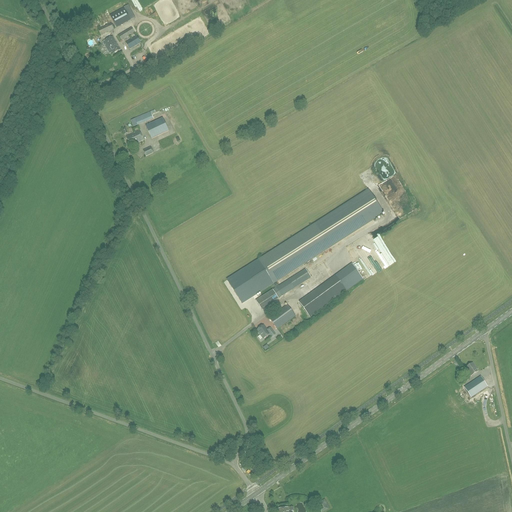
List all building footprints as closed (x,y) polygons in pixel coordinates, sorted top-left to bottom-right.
[(116,28),(131,20),(124,8),(110,15),(116,28)] [(114,29),(111,23),(98,29),(101,35),(114,29)] [(121,40),(136,32),(133,26),(118,35),(121,40)] [(109,54),(111,53),(112,55),(120,49),(112,36),(104,41),(104,42),(103,43),(109,54)] [(130,49),(141,43),(137,36),(126,43),(130,49)] [(137,125),(153,118),(151,114),(155,112),(154,110),(135,118),(135,119),(137,125)] [(151,138),(167,131),(163,122),(161,119),(146,126),(151,138)] [(130,146),(144,140),(139,131),(126,137),(130,146)] [(146,156),(153,152),(150,147),(143,150),(146,156)] [(315,224),(227,280),(242,304),(273,284),(276,288),(256,301),(261,309),(311,277),(306,269),(279,286),(276,281),(330,247),(383,213),(368,190),(315,224)] [(352,264),(299,303),(310,318),(363,279),(352,264)] [(277,328),(295,315),(287,305),(269,318),(277,328)] [(276,335),(271,328),(267,330),(263,325),(257,330),(263,338),(269,334),(272,338),(276,335)] [(471,376),(478,371),(473,363),(465,368),(471,376)] [(487,387),(483,380),(481,377),(477,380),(464,388),(471,398),(487,387)] [(323,511),(329,508),(324,499),(318,503),(323,511)]
